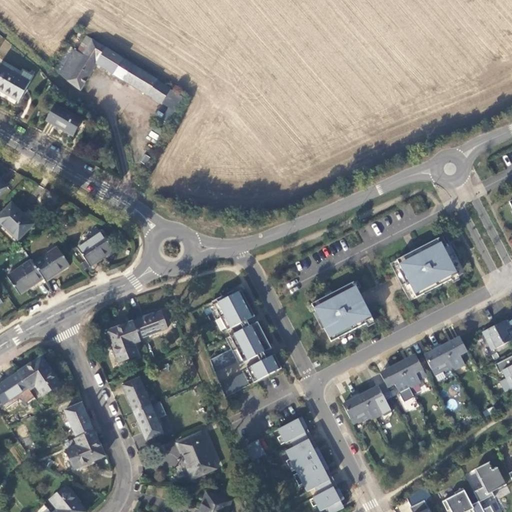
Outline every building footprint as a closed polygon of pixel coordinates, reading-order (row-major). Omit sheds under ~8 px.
[(73,51),(59,74),(67,81),(79,91),(96,64),(113,75),(122,59),(87,37),(77,54),(73,51)] [(161,105),(171,90),(141,71),(122,59),(113,75),(161,105)] [(29,83),(0,65),(0,91),(18,102),(29,83)] [(82,121),(54,105),(45,120),(73,136),(82,121)] [(175,113),(167,109),(161,120),(168,124),(175,113)] [(11,204),(0,214),(0,224),(16,241),(30,227),(20,217),(22,215),(11,204)] [(101,233),(77,249),(90,268),(114,251),(101,233)] [(437,239),(397,261),(407,280),(410,279),(412,284),(409,285),(416,298),(424,294),(423,293),(429,290),(430,291),(451,280),(451,279),(458,275),(443,246),(441,247),(437,239)] [(43,279),(45,283),(69,266),(56,248),(32,263),(43,279)] [(32,263),(30,260),(6,277),(19,295),(43,279),(32,263)] [(352,283),(311,304),(321,324),(324,323),(327,328),(324,329),(331,342),(338,338),(337,337),(344,334),(344,335),(366,324),(365,322),(372,319),(357,290),(355,290),(352,283)] [(235,348),(210,361),(225,398),(282,369),(275,355),(261,362),(258,356),(271,349),(258,323),(244,330),(241,324),(255,317),(242,291),(236,294),(236,295),(234,296),(233,295),(214,305),(227,332),(232,329),(235,335),(230,337),(235,348)] [(160,312),(133,322),(139,340),(167,329),(160,312)] [(506,321),(482,333),(492,351),(511,342),(506,331),(510,329),(506,321)] [(139,340),(133,322),(108,332),(119,362),(137,356),(133,344),(140,342),(139,340)] [(465,365),(460,356),(467,352),(460,338),(442,347),(453,369),(454,371),(465,365)] [(434,376),(444,371),(445,373),(453,369),(442,347),(441,345),(433,349),(434,351),(424,356),(434,376)] [(421,383),(416,374),(423,370),(415,355),(398,365),(410,389),(421,383)] [(40,358),(18,373),(28,389),(29,390),(35,386),(42,397),(59,385),(40,358)] [(410,389),(398,365),(380,374),(387,388),(395,385),(399,394),(410,389)] [(511,366),(502,371),(511,389),(511,366)] [(28,389),(18,373),(0,385),(0,400),(3,405),(28,389)] [(133,413),(150,406),(139,379),(122,386),(133,413)] [(378,387),(360,396),(372,418),(373,420),(383,414),(378,405),(386,401),(378,387)] [(363,420),(364,422),(372,418),(360,396),(359,394),(351,398),(353,400),(343,405),(353,425),(363,420)] [(449,399),(447,408),(455,410),(457,401),(449,399)] [(76,438),(92,432),(81,403),(64,410),(76,438)] [(162,433),(150,406),(133,413),(145,440),(162,433)] [(278,430),(285,444),(291,441),(294,447),(286,451),(307,493),(315,488),(319,495),(313,498),(320,511),(327,508),(329,511),(337,511),(344,508),(340,502),(344,500),(340,492),(338,494),(336,491),(338,490),(337,486),(333,488),(326,474),(330,473),(328,469),(325,470),(324,467),(326,466),(319,451),(317,452),(315,450),(317,449),(315,445),(312,446),(306,434),(309,432),(307,428),(305,429),(303,427),(305,425),(302,418),(278,430)] [(76,438),(75,439),(78,446),(65,451),(74,469),(103,456),(92,432),(76,438)] [(200,433),(176,444),(191,479),(215,469),(200,433)] [(258,440),(245,447),(252,461),(265,454),(258,440)] [(478,502),(479,503),(493,496),(491,492),(505,485),(496,468),(492,470),(488,463),(475,469),(484,487),(473,492),(478,502)] [(55,511),(84,511),(65,488),(50,501),(58,510),(55,511)] [(470,511),(472,510),(473,511),(483,511),(483,510),(479,503),(478,502),(472,506),(463,489),(454,493),(455,495),(443,502),(448,511),(451,510),(452,511),(470,511)] [(409,499),(414,505),(424,498),(419,492),(409,499)] [(225,511),(229,502),(206,494),(199,511),(225,511)] [(430,511),(425,501),(410,509),(411,511),(430,511)]
